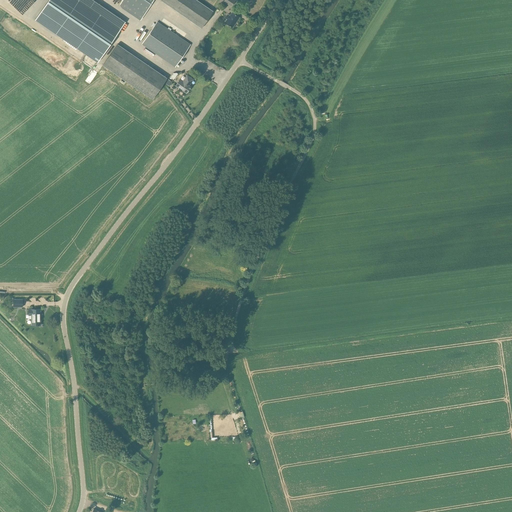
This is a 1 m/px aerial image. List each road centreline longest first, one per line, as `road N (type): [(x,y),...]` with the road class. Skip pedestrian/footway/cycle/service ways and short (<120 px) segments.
road 1 (tertiary): [(77,511),(82,482),(63,322),(67,293),(239,60)]
road 2 (unclassified): [(232,354),(251,278),(315,130),(313,107),(299,92),(239,60)]
